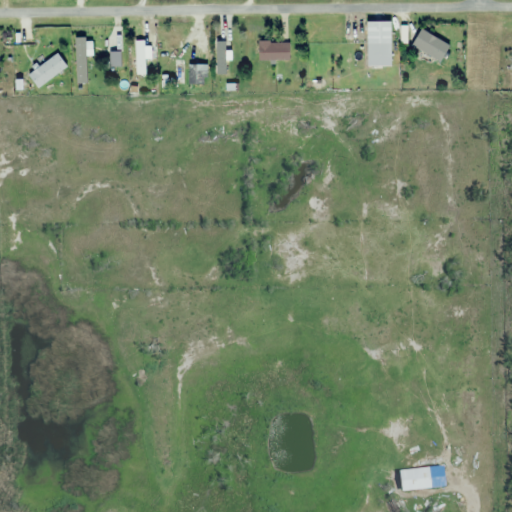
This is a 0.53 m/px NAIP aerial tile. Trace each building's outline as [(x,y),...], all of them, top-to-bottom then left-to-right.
[(391,67),(391,22),(366,22),(366,67),(391,67)] [(449,46),(421,29),(411,46),(439,63),(449,46)] [(118,38),(77,38),(77,54),(118,54),(118,38)] [(138,84),(151,84),(151,39),(138,39),(138,84)] [(258,61),(290,61),(290,42),(258,42),(258,61)] [(27,75),(38,89),(67,67),(56,53),(27,75)]
